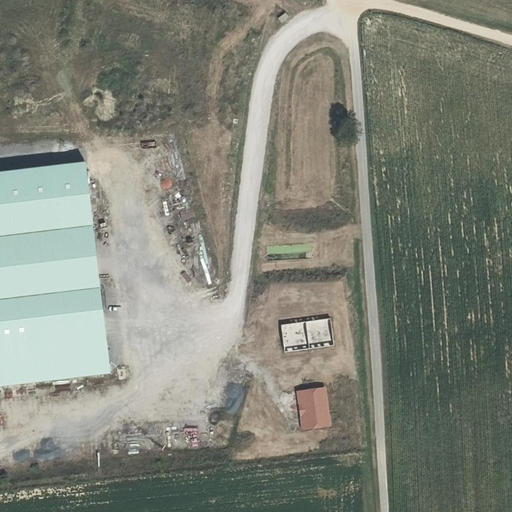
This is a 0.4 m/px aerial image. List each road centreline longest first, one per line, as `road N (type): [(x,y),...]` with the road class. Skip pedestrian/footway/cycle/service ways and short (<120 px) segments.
road 1 (unclassified): [(384,511),(351,2)]
road 2 (unclassified): [(351,2),(511,43)]
